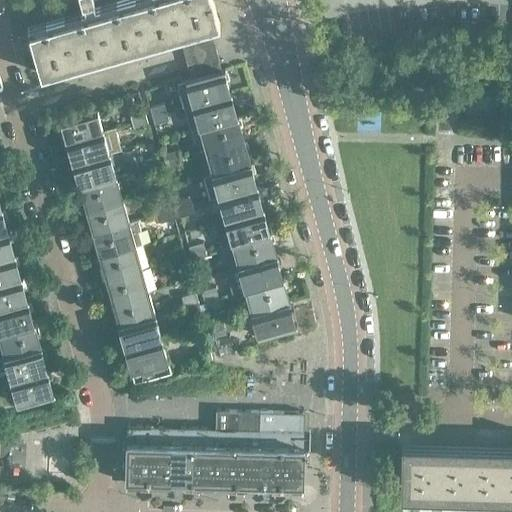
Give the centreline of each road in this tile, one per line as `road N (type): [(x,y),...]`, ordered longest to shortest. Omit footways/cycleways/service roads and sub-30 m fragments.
road 1 (residential): [(353,511),(355,308),(269,0)]
road 2 (residential): [(100,511),(106,408),(0,50)]
